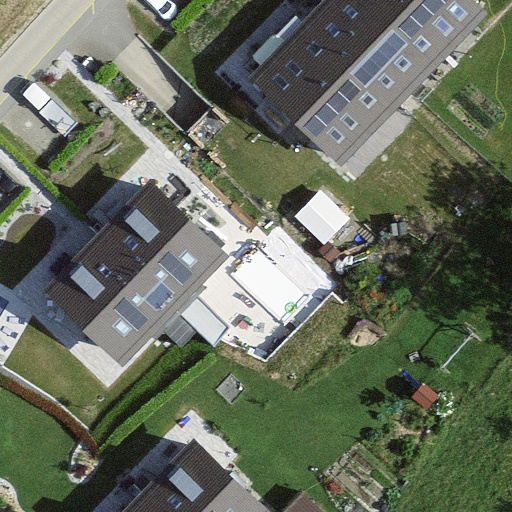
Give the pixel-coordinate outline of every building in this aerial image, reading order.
[(336,155),(480,7),(473,0),(335,0),(258,80),(336,155)] [(152,189),(104,239),(169,302),(217,252),(152,189)] [(169,302),(104,239),(55,289),(120,352),(169,302)] [(259,511),(262,510),(197,447),(148,497),(164,511),(259,511)] [(164,511),(148,497),(133,511),(164,511)]
